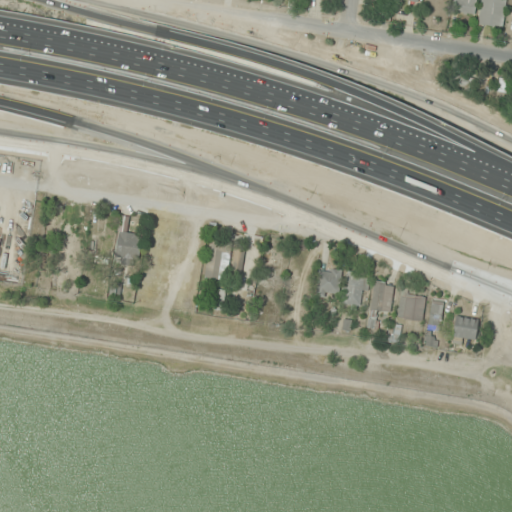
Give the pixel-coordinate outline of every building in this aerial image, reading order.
[(474,16),(477,0),(456,0),(454,11),(474,16)] [(502,28),(506,0),(482,0),(478,24),(502,28)] [(76,220),(65,218),(58,257),(81,261),(86,232),(74,230),(76,220)] [(115,264),(139,266),(141,234),(117,232),(115,264)] [(153,274),(160,235),(149,232),(141,271),(153,274)] [(96,258),(112,258),(112,235),(96,235),(96,258)] [(175,258),(191,258),(191,237),(175,237),(175,258)] [(226,241),(211,239),(204,277),(219,280),(226,241)] [(260,282),(276,283),(279,255),(264,253),(260,282)] [(232,279),(239,280),(241,263),(234,262),(232,279)] [(341,270),(318,269),(317,297),(327,297),(327,292),(340,292),(341,270)] [(364,273),(344,275),(347,307),(368,305),(364,273)] [(389,315),(395,287),(375,282),(369,311),(389,315)] [(225,290),(216,289),(214,310),(223,311),(225,290)] [(396,317),(421,323),(426,298),(402,293),(396,317)] [(440,327),(444,303),(432,301),(427,325),(440,327)] [(452,336),(475,340),(479,320),(456,316),(452,336)]
